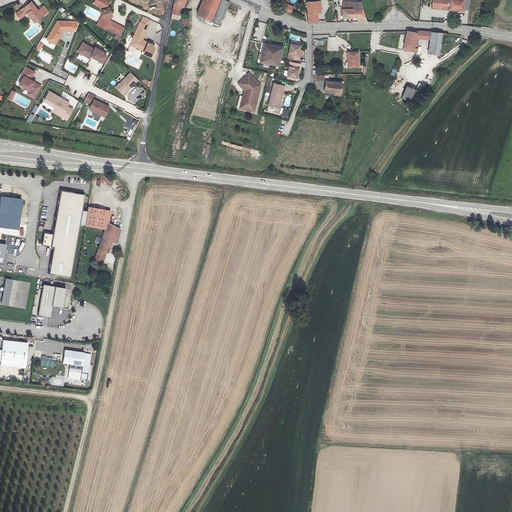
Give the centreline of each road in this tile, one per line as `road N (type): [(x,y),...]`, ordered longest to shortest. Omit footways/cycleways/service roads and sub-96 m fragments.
road 1 (track): [(65,511),(136,168)]
road 2 (secondary): [(136,168),(429,203)]
road 3 (residential): [(308,28),(433,26),(511,37)]
road 4 (residential): [(172,0),(136,168)]
road 5 (secondary): [(0,158),(129,168)]
